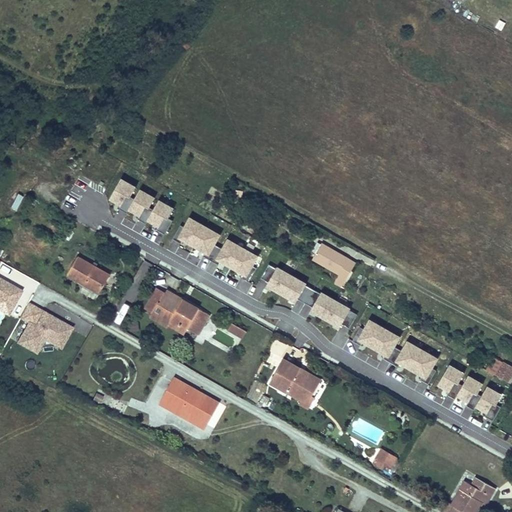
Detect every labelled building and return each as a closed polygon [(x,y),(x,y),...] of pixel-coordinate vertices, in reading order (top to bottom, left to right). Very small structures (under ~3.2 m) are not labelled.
[(136,198),(132,196),(138,186),(122,177),(117,188),(111,198),(122,205),(120,209),(124,211),(128,213),(130,208),(136,198)] [(155,208),(151,206),(157,196),(142,187),(136,198),(130,208),(142,215),(139,219),(143,221),(147,223),(149,219),(155,208)] [(24,196),(19,193),(11,207),(17,210),(24,196)] [(174,218),(170,216),(176,206),(161,198),(155,208),(149,219),(161,225),(158,229),(162,231),(166,233),(168,229),(174,218)] [(183,244),(185,239),(195,245),(206,224),(192,216),(186,228),(181,225),(173,239),(178,241),(183,244)] [(195,245),(206,251),(203,255),(208,258),(211,260),(219,246),(216,244),(222,233),(206,224),(195,245)] [(221,265),(223,260),(234,266),(245,245),(231,237),(225,249),(219,246),(211,260),(217,263),(221,265)] [(339,274),(335,280),(343,285),(350,272),(343,268),(348,258),(321,243),(313,259),(339,274)] [(234,266),(244,272),(242,276),(247,279),(250,281),(258,267),(255,265),(261,254),(245,245),(234,266)] [(78,256),(68,274),(100,292),(110,274),(78,256)] [(348,258),(343,268),(350,272),(355,262),(348,258)] [(0,309),(11,315),(25,290),(0,276),(0,263),(1,262),(0,261),(0,309)] [(280,265),(278,269),(271,264),(262,279),(270,283),(268,285),(283,293),(294,274),(280,265)] [(314,289),(307,285),(309,282),(294,274),(283,293),(297,302),(299,299),(306,303),(314,289)] [(151,316),(168,325),(170,322),(178,326),(180,323),(188,327),(198,333),(209,314),(167,290),(165,293),(157,288),(146,308),(153,312),(151,316)] [(320,293),(314,289),(306,303),(312,307),(311,309),(325,317),(326,315),(334,301),(336,297),(322,289),(320,293)] [(357,314),(350,310),(352,306),(336,297),(334,301),(326,315),(325,317),(341,326),(342,324),(349,328),(357,314)] [(122,325),(129,304),(122,302),(115,322),(122,325)] [(74,327),(31,303),(22,319),(28,323),(18,341),(38,353),(47,338),(63,347),(74,327)] [(361,346),(363,341),(373,347),(384,326),(370,318),(364,330),(359,327),(351,341),(356,343),(361,346)] [(170,322),(168,325),(183,334),(188,327),(180,323),(178,326),(170,322)] [(231,323),(228,330),(241,337),(245,331),(231,323)] [(373,347),(384,352),(381,357),(386,360),(389,362),(397,348),(394,346),(400,335),(384,326),(373,347)] [(399,367),(402,362),(412,368),(423,347),(409,339),(403,351),(397,348),(389,362),(395,364),(399,367)] [(498,349),(494,357),(504,363),(511,350),(501,344),(498,349)] [(412,368),(422,374),(420,378),(425,381),(428,383),(436,369),(433,367),(439,356),(423,347),(412,368)] [(494,357),(486,370),(506,381),(511,384),(511,367),(504,363),(494,357)] [(270,382),(301,400),(306,391),(312,395),(321,380),(284,359),(270,382)] [(464,384),(460,382),(466,372),(451,363),(445,374),(439,384),(451,391),(449,394),(452,397),(456,399),(458,394),(464,384)] [(483,394),(480,392),(485,381),(470,373),(464,384),(458,394),(470,401),(468,404),(472,406),(475,409),(477,405),(483,394)] [(207,422),(218,402),(173,377),(158,403),(167,408),(168,406),(181,413),(183,408),(187,402),(192,406),(189,411),(207,422)] [(502,404),(499,402),(504,392),(489,383),(483,394),(477,405),(489,411),(487,415),(491,417),(494,419),(497,415),(502,404)] [(306,391),(301,400),(299,402),(308,407),(315,397),(312,395),(306,391)] [(106,396),(98,392),(94,398),(102,402),(106,396)] [(168,406),(167,408),(203,428),(207,422),(189,411),(192,406),(187,402),(183,408),(181,413),(168,406)] [(373,463),(388,472),(397,458),(382,449),(373,463)] [(447,501),(442,510),(445,511),(475,511),(479,507),(486,495),(490,497),(495,488),(476,478),(472,485),(465,482),(452,504),(447,501)] [(486,495),(479,507),(483,509),(490,497),(486,495)]
